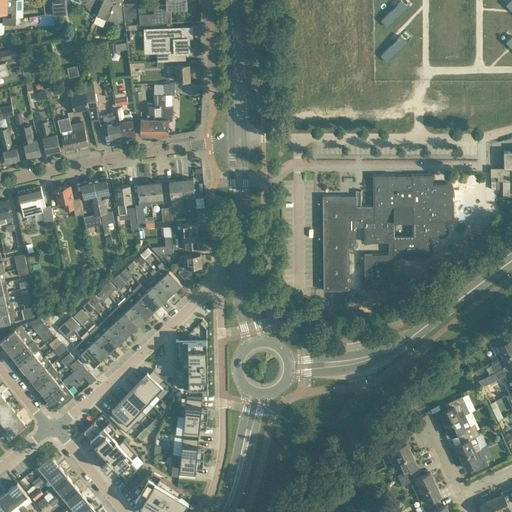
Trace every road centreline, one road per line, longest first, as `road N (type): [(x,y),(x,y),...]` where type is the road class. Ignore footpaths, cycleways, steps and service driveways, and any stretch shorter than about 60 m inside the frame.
road 1 (residential): [(238,139),(477,137),(511,128)]
road 2 (residential): [(0,186),(124,155),(238,139)]
road 3 (residential): [(220,278),(224,449),(204,511)]
road 4 (residential): [(53,426),(220,278)]
road 5 (secondary): [(238,139),(235,292),(245,348)]
road 6 (secondary): [(265,342),(250,292),(238,139)]
road 7 (tertiary): [(399,346),(511,263)]
road 8 (secondary): [(249,392),(214,511)]
road 9 (secondary): [(231,511),(266,395)]
